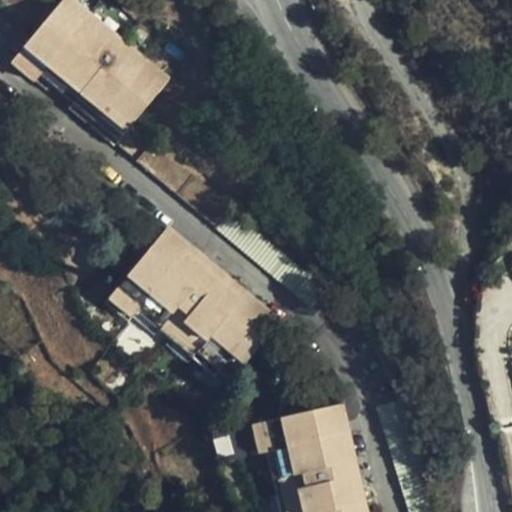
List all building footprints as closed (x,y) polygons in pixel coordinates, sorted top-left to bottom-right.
[(129,128),(134,123),(172,75),(78,0),(64,0),(40,30),(27,46),(16,59),(51,88),(56,83),(75,100),(72,104),(118,142),(129,128)] [(27,46),(40,30),(17,25),(0,11),(0,45),(16,59),(27,46)] [(0,111),(11,99),(0,89),(0,111)] [(135,157),(156,139),(134,123),(129,128),(118,142),(135,157)] [(236,205),(156,139),(135,157),(219,224),(233,209),(236,205)] [(171,226),(150,251),(172,284),(207,276),(216,265),(171,226)] [(172,284),(150,251),(129,276),(110,298),(133,317),(143,306),(164,325),(174,314),(180,308),(207,276),(172,284)] [(207,276),(225,272),(216,265),(207,276)] [(251,292),(225,272),(207,276),(180,308),(174,314),(164,325),(163,327),(197,354),(199,351),(209,341),(212,337),(251,292)] [(284,319),(251,292),(212,337),(209,341),(199,351),(232,379),(245,364),(284,319)] [(276,454),(281,481),(295,479),(304,476),(359,463),(347,405),(281,419),(252,426),(259,458),(276,454)] [(295,479),(281,481),(279,482),(286,511),(337,511),(369,505),(359,463),(304,476),(295,479)]
